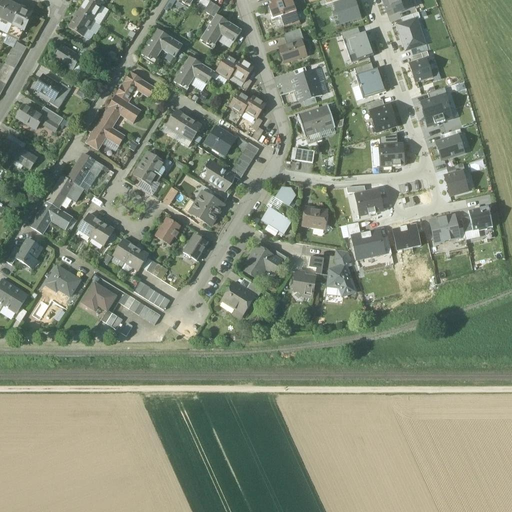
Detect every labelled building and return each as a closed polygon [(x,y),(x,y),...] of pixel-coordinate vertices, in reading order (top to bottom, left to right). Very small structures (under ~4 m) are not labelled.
[(9,3),(2,0),(0,0),(0,20),(0,21),(9,3)] [(101,7),(90,0),(85,0),(78,13),(92,22),(101,7)] [(272,6),(268,7),(272,20),(280,18),(283,28),(299,23),(291,0),(289,0),(272,6)] [(341,25),(360,19),(353,0),(351,0),(334,6),(341,25)] [(412,0),(387,0),(390,7),(391,7),(394,15),(415,8),(412,0)] [(20,8),(9,3),(0,21),(11,26),(12,26),(20,8)] [(209,4),(204,12),(208,16),(209,16),(215,6),(210,3),(209,4)] [(215,6),(209,16),(214,19),(216,16),(220,9),(215,6)] [(20,8),(12,26),(23,32),(32,14),(20,8)] [(78,13),(68,29),(82,38),(87,31),(89,32),(94,24),(92,22),(78,13)] [(418,14),(401,20),(403,25),(416,21),(420,20),(418,14)] [(241,32),(216,16),(214,19),(200,41),(208,46),(210,44),(214,47),(220,36),(233,44),(241,32)] [(416,21),(403,25),(397,27),(406,52),(424,46),(416,21)] [(12,26),(11,26),(7,36),(19,42),(23,32),(12,26)] [(340,35),(342,42),(359,36),(357,29),(340,35)] [(182,47),(157,31),(141,56),(149,62),(151,59),(155,61),(161,51),(174,59),(182,47)] [(299,31),(288,34),(292,46),(301,43),(303,42),(299,31)] [(350,65),(373,57),(366,34),(359,36),(342,42),(350,65)] [(292,46),(279,50),(283,64),(305,57),(301,43),(292,46)] [(26,49),(15,44),(13,48),(23,54),(26,49)] [(97,52),(85,44),(82,49),(94,57),(97,52)] [(80,59),(62,47),(54,60),(78,75),(84,67),(78,63),(80,59)] [(23,54),(13,48),(10,54),(20,59),(23,54)] [(94,57),(82,49),(78,55),(90,62),(94,57)] [(427,53),(410,59),(412,64),(426,59),(429,58),(427,53)] [(20,59),(10,54),(7,59),(18,65),(20,59)] [(238,64),(226,56),(215,73),(228,81),(231,76),(238,64)] [(215,74),(189,58),(173,83),(182,89),(183,86),(188,89),(194,79),(207,86),(215,74)] [(18,65),(7,59),(4,64),(15,70),(18,65)] [(432,79),(426,59),(412,64),(408,65),(415,85),(432,79)] [(253,69),(240,61),(238,64),(231,76),(244,84),(246,80),(253,69)] [(15,70),(4,64),(1,69),(12,75),(15,70)] [(353,71),(355,77),(373,71),(371,65),(353,71)] [(12,75),(1,69),(0,71),(0,75),(9,80),(12,75)] [(305,69),(293,72),(295,78),(307,74),(305,69)] [(355,77),(363,101),(386,94),(378,70),(373,71),(355,77)] [(295,78),(294,78),(292,79),(296,92),(318,84),(314,72),(295,78)] [(155,90),(130,74),(116,97),(128,105),(136,93),(149,100),(155,90)] [(9,80),(0,75),(0,82),(6,86),(9,80)] [(60,85),(58,87),(43,77),(35,90),(51,100),(48,104),(58,111),(70,91),(60,85)] [(73,86),(63,79),(60,85),(70,91),(73,86)] [(251,83),(246,80),(244,84),(240,90),(245,93),(251,83)] [(318,84),(296,92),(300,104),(302,103),(303,103),(315,99),(322,97),(318,84)] [(444,89),(427,95),(429,102),(445,97),(447,96),(444,89)] [(251,102),(238,94),(229,108),(242,116),(244,113),(251,102)] [(128,105),(116,97),(100,122),(112,130),(122,115),(128,118),(126,122),(133,126),(141,113),(128,105)] [(429,102),(421,104),(426,119),(425,119),(428,128),(451,121),(447,107),(448,107),(445,97),(429,102)] [(265,106),(253,98),(251,102),(244,113),(256,120),(257,120),(265,106)] [(315,99),(303,103),(305,109),(316,105),(315,99)] [(369,113),(384,108),(382,101),(365,107),(367,115),(370,114),(369,113)] [(327,108),(316,111),(315,111),(315,112),(309,114),(309,113),(309,114),(298,117),(297,117),(304,139),(305,139),(305,138),(333,129),(334,129),(328,107),(326,108),(327,108)] [(384,108),(369,113),(370,114),(376,134),(396,128),(394,121),(395,121),(392,113),(389,107),(384,108)] [(24,108),(16,120),(35,132),(43,119),(39,117),(24,108)] [(44,109),(39,117),(57,128),(62,120),(44,109)] [(188,121),(175,113),(166,128),(179,136),(188,121)] [(256,120),(251,130),(256,133),(258,129),(262,123),(257,120),(256,120)] [(200,128),(188,121),(179,136),(191,143),(200,128)] [(112,130),(100,122),(85,145),(98,153),(106,141),(118,149),(125,138),(112,130)] [(19,136),(9,129),(5,135),(15,142),(19,136)] [(232,139),(216,129),(206,145),(222,155),(232,139)] [(256,133),(251,140),(257,143),(263,133),(258,129),(256,133)] [(460,131),(443,136),(445,142),(458,137),(461,136),(460,131)] [(379,140),(380,148),(397,146),(397,136),(379,140)] [(445,142),(435,145),(440,162),(464,154),(458,137),(445,142)] [(22,150),(6,141),(0,151),(0,169),(6,173),(15,160),(31,170),(37,161),(22,151),(22,150)] [(258,151),(248,145),(245,150),(255,156),(258,151)] [(379,148),(380,169),(404,168),(402,146),(397,146),(380,148),(379,148)] [(255,156),(245,150),(242,155),(252,161),(255,156)] [(155,159),(151,157),(151,156),(148,154),(148,155),(145,160),(144,161),(145,161),(142,167),(161,179),(165,173),(164,170),(162,169),(164,165),(164,164),(156,159),(155,159)] [(252,161),(242,155),(239,160),(249,167),(252,161)] [(104,169),(83,156),(67,181),(79,189),(83,182),(91,187),(97,178),(97,179),(104,169)] [(249,167),(239,160),(235,165),(246,172),(249,167)] [(229,175),(209,163),(206,169),(207,176),(204,181),(219,190),(225,194),(230,185),(232,186),(234,180),(233,180),(234,179),(229,175)] [(246,172),(235,165),(232,170),(242,177),(246,172)] [(446,171),(448,177),(462,174),(464,173),(462,166),(446,171)] [(161,179),(142,167),(139,172),(138,171),(137,172),(134,177),(134,179),(136,180),(137,180),(141,182),(141,183),(148,188),(150,188),(152,184),(154,185),(157,185),(161,179)] [(242,177),(232,170),(229,175),(234,179),(239,182),(242,177)] [(448,177),(444,178),(450,198),(467,193),(462,174),(448,177)] [(67,181),(62,178),(59,183),(60,184),(57,189),(56,188),(46,203),(58,211),(66,198),(75,204),(83,191),(79,189),(67,181)] [(170,187),(160,202),(168,208),(179,194),(170,187)] [(290,190),(282,189),(275,200),(282,204),(275,214),(269,210),(261,222),(268,227),(265,232),(275,238),(278,233),(283,236),(291,224),(286,221),(293,210),(288,208),(295,198),(290,190)] [(225,194),(219,190),(216,195),(226,202),(229,197),(225,194)] [(211,199),(202,194),(195,204),(217,218),(220,213),(221,213),(223,208),(223,207),(211,199)] [(216,195),(214,194),(211,199),(223,207),(226,202),(216,195)] [(365,194),(354,195),(360,218),(383,213),(378,194),(366,196),(365,194)] [(46,203),(30,229),(42,236),(52,220),(63,227),(69,218),(58,211),(46,203)] [(217,218),(195,204),(189,215),(192,217),(191,217),(191,218),(195,220),(196,220),(196,219),(210,228),(217,218)] [(488,209),(468,213),(469,219),(472,233),(472,234),(478,232),(478,233),(487,232),(486,231),(492,229),(488,209)] [(326,213),(305,210),(303,221),(302,228),(324,231),(324,228),(326,227),(327,222),(325,221),(326,213)] [(88,217),(78,232),(91,240),(100,225),(88,217)] [(429,224),(434,246),(459,240),(457,231),(454,218),(429,224)] [(472,233),(469,219),(461,221),(463,230),(464,234),(472,233)] [(180,229),(167,220),(155,239),(169,247),(174,239),(175,239),(178,235),(177,235),(180,229)] [(114,233),(100,225),(91,240),(104,248),(114,233)] [(346,228),(349,240),(352,239),(360,237),(358,226),(346,228)] [(415,226),(391,231),(396,253),(420,248),(415,226)] [(464,234),(463,230),(457,231),(459,240),(460,243),(466,241),(464,234)] [(357,262),(384,256),(380,241),(378,233),(360,237),(352,239),(357,262)] [(194,236),(182,255),(196,263),(208,244),(194,236)] [(384,256),(384,258),(391,257),(387,240),(380,241),(384,256)] [(30,270),(42,251),(28,242),(21,253),(16,261),(30,270)] [(135,250),(122,242),(113,257),(125,265),(135,250)] [(268,255),(257,248),(242,272),(258,282),(266,269),(274,273),(280,264),(280,263),(268,255)] [(16,261),(21,253),(16,250),(7,264),(12,268),(16,261)] [(148,258),(135,250),(125,265),(138,273),(141,269),(147,259),(148,258)] [(286,260),(271,250),(268,255),(280,263),(280,264),(283,265),(286,260)] [(347,253),(335,252),(333,262),(336,269),(336,270),(345,267),(351,265),(347,253)] [(323,260),(310,258),(308,269),(316,270),(315,275),(321,276),(323,260)] [(141,269),(146,272),(152,262),(147,259),(141,269)] [(157,265),(152,262),(146,272),(151,276),(157,265)] [(157,265),(151,276),(156,279),(162,269),(157,265)] [(328,297),(342,298),(342,299),(355,294),(345,267),(336,270),(336,269),(329,271),(326,294),(328,297)] [(70,299),(80,283),(57,269),(47,284),(49,285),(47,288),(56,294),(57,291),(70,299)] [(162,269),(156,279),(161,282),(167,272),(162,269)] [(314,279),(304,278),(304,275),(296,274),(293,292),(299,293),(303,298),(311,299),(314,279)] [(183,281),(178,278),(171,288),(176,292),(183,281)] [(15,290),(2,282),(0,284),(0,305),(4,307),(15,290)] [(139,283),(133,293),(138,296),(145,286),(139,283)] [(262,292),(250,284),(245,293),(254,299),(256,301),(262,292)] [(116,298),(95,285),(82,305),(92,311),(95,305),(107,313),(116,298)] [(245,293),(232,285),(229,290),(227,290),(225,293),(226,296),(221,302),(243,316),(254,299),(245,293)] [(145,286),(138,296),(143,300),(150,289),(145,286)] [(150,289),(143,300),(148,303),(155,292),(150,289)] [(27,298),(15,290),(4,307),(16,315),(27,298)] [(155,292),(148,303),(153,306),(160,295),(155,292)] [(130,298),(125,295),(118,305),(124,308),(130,298)] [(160,295),(153,306),(158,309),(165,298),(160,295)] [(129,311),(135,301),(130,298),(124,308),(129,311)] [(165,298),(158,309),(163,312),(170,302),(165,298)] [(135,301),(129,311),(134,314),(140,305),(135,301)] [(140,305),(134,314),(139,317),(145,308),(140,305)] [(145,308),(139,317),(144,321),(150,311),(145,308)] [(27,314),(22,311),(15,321),(20,324),(27,314)] [(150,311),(144,321),(149,324),(155,314),(150,311)] [(112,316),(107,313),(101,323),(106,326),(112,316)] [(160,317),(155,314),(149,324),(154,327),(160,317)] [(118,319),(112,316),(106,326),(111,329),(118,319)] [(123,322),(118,319),(111,329),(116,332),(123,322)] [(127,325),(123,322),(116,332),(121,335),(127,325)] [(132,328),(127,325),(121,335),(126,338),(132,328)]
